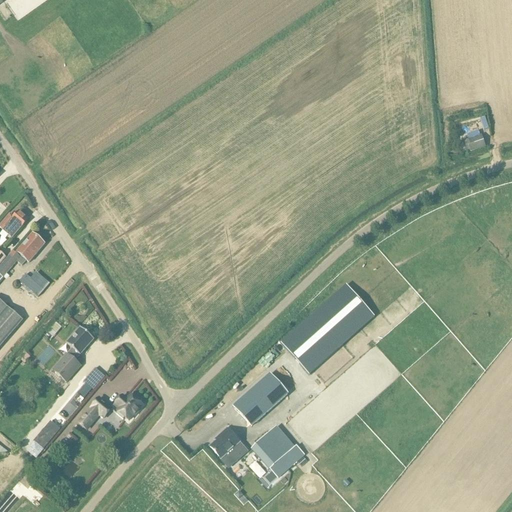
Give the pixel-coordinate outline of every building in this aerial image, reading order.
[(481,136),(460,144),(458,144),(462,153),(469,150),(470,153),(486,148),(481,136)] [(0,230),(12,240),(21,229),(28,221),(18,213),(14,218),(10,215),(0,226),(0,230)] [(13,253),(0,268),(0,283),(4,279),(2,278),(16,263),(21,267),(25,262),(28,264),(44,245),(32,235),(16,255),(13,253)] [(26,276),(20,283),(38,298),(50,285),(36,273),(30,280),(26,276)] [(296,331),(280,344),(309,377),(361,331),(375,318),(346,286),(296,331)] [(0,302),(0,348),(23,322),(0,302)] [(75,362),(87,348),(94,340),(81,329),(67,344),(72,349),(52,371),(66,384),(81,367),(75,362)] [(287,395),(277,383),(270,376),(234,408),(251,427),(287,395)] [(142,406),(131,396),(127,401),(123,397),(115,406),(119,410),(116,414),(113,411),(113,412),(123,420),(125,418),(129,421),(134,415),(135,416),(140,411),(138,410),(142,406)] [(104,419),(112,410),(99,399),(91,408),(92,409),(79,424),(87,431),(99,415),(104,419)] [(42,433),(33,443),(34,444),(43,451),(52,440),(60,430),(50,422),(42,433)] [(278,429),(252,451),(279,480),(305,456),(296,447),(294,449),(278,429)] [(222,438),(210,448),(217,455),(221,460),(229,469),(247,453),(239,444),(234,438),(227,430),(220,436),(222,438)]
